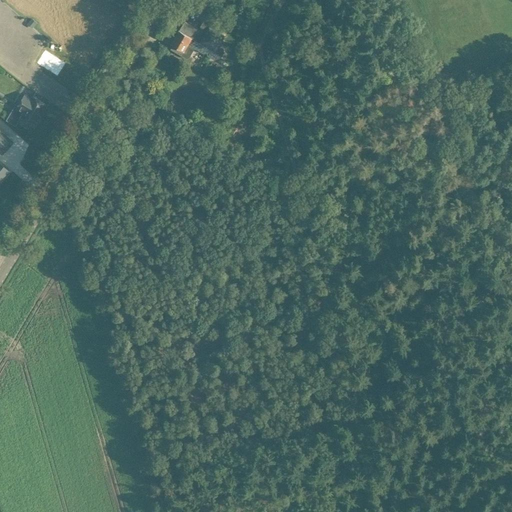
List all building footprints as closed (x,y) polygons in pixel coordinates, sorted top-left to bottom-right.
[(171,45),(175,47),(172,50),(185,58),(188,57),(195,48),(203,53),(206,53),(207,56),(213,59),(220,58),(224,52),(222,44),(219,43),(224,34),(218,31),(219,29),(217,21),(210,18),(202,31),(184,21),(171,45)] [(32,28),(37,23),(32,19),(27,23),(32,28)] [(44,50),(36,63),(57,76),(66,62),(44,50)] [(18,121),(24,124),(32,129),(47,105),(38,100),(33,96),(30,101),(23,97),(16,109),(23,113),(18,121)] [(0,132),(0,152),(2,154),(12,142),(0,132)]
